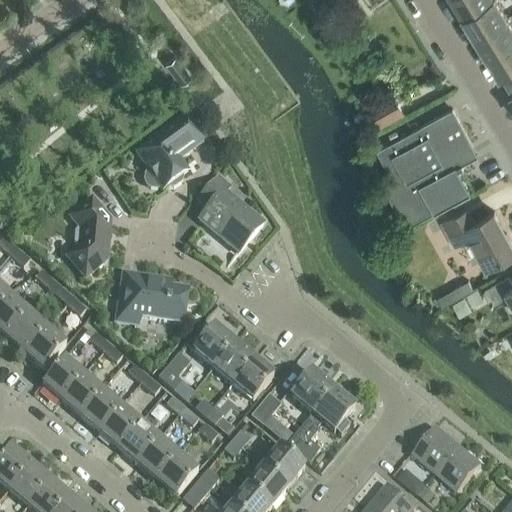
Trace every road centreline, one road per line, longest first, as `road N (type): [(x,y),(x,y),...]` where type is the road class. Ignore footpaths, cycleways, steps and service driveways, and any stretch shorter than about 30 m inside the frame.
road 1 (residential): [(319,511),(407,406),(308,325),(241,301),(168,252),(138,246)]
road 2 (residential): [(511,134),(424,0)]
road 3 (unclassified): [(134,511),(13,410)]
